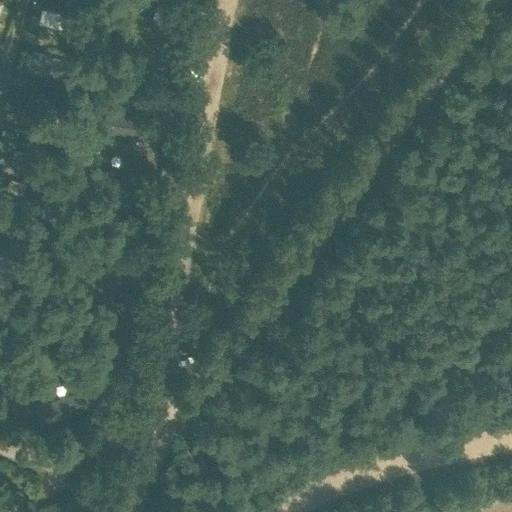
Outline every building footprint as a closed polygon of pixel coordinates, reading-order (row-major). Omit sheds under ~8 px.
[(130,0),(130,5),(176,12),(177,0),(130,0)] [(43,8),(39,22),(81,32),(85,19),(43,8)] [(32,51),(28,67),(73,78),(77,62),(32,51)] [(26,102),(22,115),(61,126),(65,112),(26,102)] [(110,113),(107,130),(155,139),(159,121),(110,113)] [(6,202),(1,219),(44,231),(48,214),(6,202)] [(0,254),(0,278),(11,283),(14,276),(21,279),(26,266),(0,254)] [(80,390),(36,406),(42,424),(86,408),(80,390)] [(7,485),(0,500),(0,511),(14,511),(23,492),(7,485)] [(85,492),(45,511),(86,511),(93,508),(85,492)]
